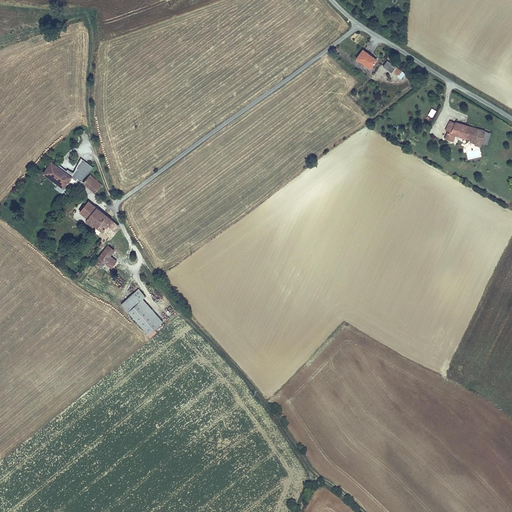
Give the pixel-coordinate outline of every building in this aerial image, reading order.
[(384,58),(371,49),(366,57),(378,67),(384,58)] [(410,69),(395,58),(392,64),(406,74),(410,69)] [(428,115),(433,117),(436,110),(431,108),(428,115)] [(453,132),(455,133),(458,134),(462,122),(456,120),(453,132)] [(458,134),(455,133),(453,139),(462,142),(464,136),(478,141),(477,145),(482,147),(481,148),(486,150),(488,145),(482,144),(484,138),(493,141),(496,133),(462,122),(458,134)] [(482,144),(488,145),(492,147),(493,141),(484,138),(482,144)] [(71,176),(72,174),(58,164),(57,166),(51,161),(43,173),(48,176),(51,173),(65,183),(70,176),(71,177),(71,176)] [(83,171),(87,165),(81,161),(77,167),(83,171)] [(79,177),(83,171),(77,167),(73,173),(79,177)] [(65,183),(51,173),(48,176),(63,187),(65,183)] [(96,192),(102,184),(90,174),(84,181),(96,192)] [(94,225),(95,223),(111,234),(119,223),(113,219),(114,218),(88,199),(80,211),(87,216),(85,219),(94,225)] [(110,253),(115,247),(109,243),(104,248),(110,253)] [(110,253),(104,248),(96,259),(102,264),(105,259),(112,265),(117,258),(110,253)] [(163,318),(143,296),(146,294),(139,286),(132,292),(139,299),(129,308),(149,331),(163,318)] [(129,308),(139,299),(132,292),(122,301),(129,308)]
